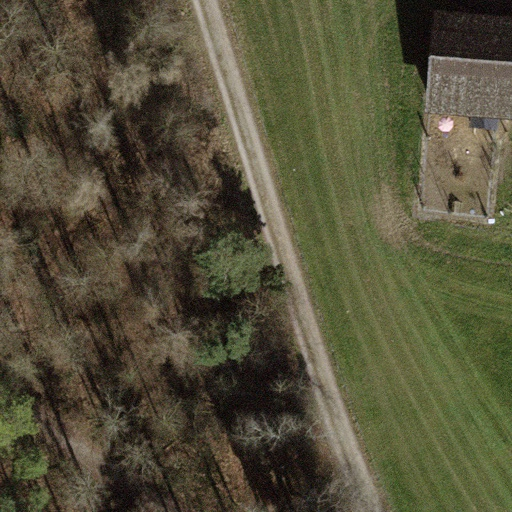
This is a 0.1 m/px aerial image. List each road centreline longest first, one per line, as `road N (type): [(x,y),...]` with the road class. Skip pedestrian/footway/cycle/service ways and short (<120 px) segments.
road 1 (track): [(372,511),(323,411),(201,0)]
road 2 (track): [(193,511),(0,377)]
